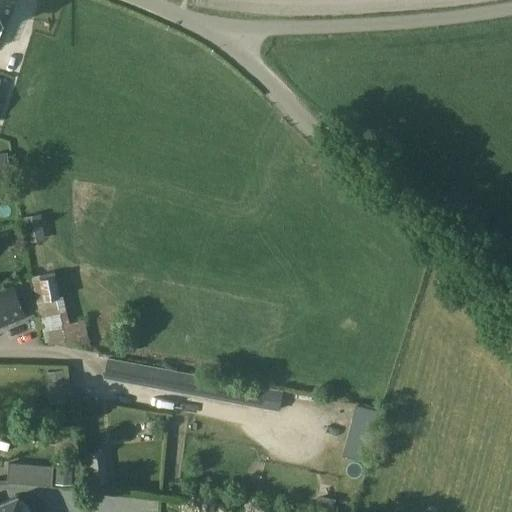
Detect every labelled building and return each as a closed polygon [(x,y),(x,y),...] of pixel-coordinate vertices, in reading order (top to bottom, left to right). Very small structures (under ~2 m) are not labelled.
[(6,153),(0,153),(0,174),(10,172),(6,153)] [(46,240),(42,214),(24,217),(29,243),(46,240)] [(61,325),(60,320),(64,319),(55,275),(31,280),(46,344),(60,345),(65,344),(82,346),(88,344),(81,320),(75,322),(61,325)] [(0,291),(0,326),(23,318),(11,287),(0,291)] [(108,359),(104,378),(124,381),(124,382),(128,383),(220,400),(278,411),(282,391),(210,377),(140,365),(108,359)] [(45,466),(8,463),(6,483),(44,486),(45,466)] [(71,465),(56,464),(55,484),(71,485),(71,465)] [(0,511),(22,511),(17,497),(0,503),(0,511)]
